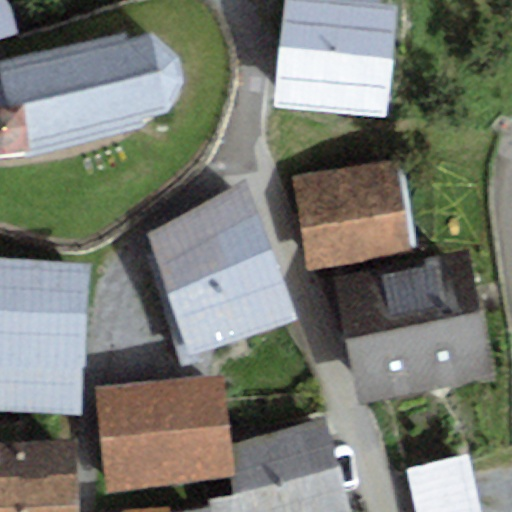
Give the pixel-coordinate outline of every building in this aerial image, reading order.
[(0,0),(0,40),(17,36),(8,3),(3,0),(0,0)] [(289,0),(279,104),(384,115),(395,7),(380,5),(380,0),(289,0)] [(125,33),(0,61),(0,65),(11,108),(23,157),(140,129),(151,117),(168,113),(183,83),(178,57),(153,36),(127,41),(125,33)] [(0,158),(23,157),(11,108),(0,108),(0,158)] [(401,157),(293,176),(309,269),(417,251),(401,157)] [(245,181),(150,236),(184,357),(295,319),(245,181)] [(464,256),(341,279),(363,399),(486,376),(464,256)] [(87,263),(0,259),(0,357),(83,361),(87,263)] [(83,361),(0,357),(0,412),(80,416),(83,361)] [(218,381),(109,391),(118,487),(227,477),(218,381)] [(240,496),(220,501),(221,511),(352,511),(324,417),(235,445),(240,496)] [(70,511),(66,445),(0,449),(0,511),(70,511)] [(477,511),(465,456),(406,469),(415,511),(477,511)]
